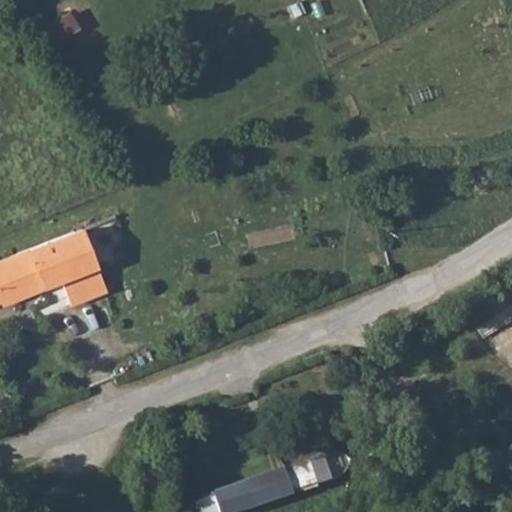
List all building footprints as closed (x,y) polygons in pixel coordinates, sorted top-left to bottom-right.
[(82,227),(30,248),(45,286),(58,281),(62,281),(97,265),(82,227)] [(30,248),(0,260),(0,300),(1,302),(45,286),(30,248)] [(97,265),(62,281),(72,306),(109,291),(97,265)] [(338,450),(312,459),(319,480),(345,471),(338,450)] [(286,465),(195,499),(200,511),(244,511),(296,493),(286,465)]
